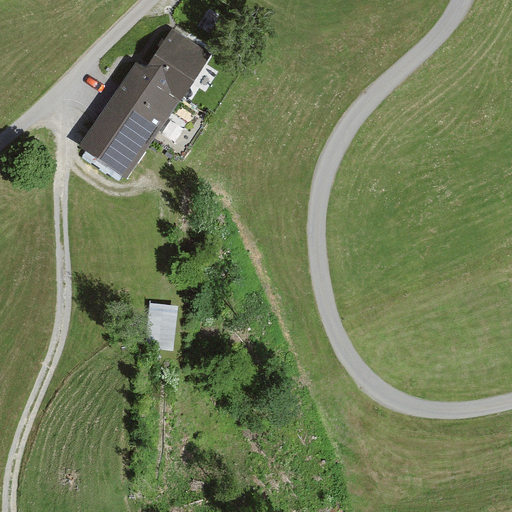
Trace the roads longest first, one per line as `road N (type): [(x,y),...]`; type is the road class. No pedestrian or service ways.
road 1 (unclassified): [(511,405),(437,415),(388,402),(348,359),(322,302),(315,231),(334,150),(454,24),(464,0)]
road 2 (unclassified): [(156,0),(0,146)]
